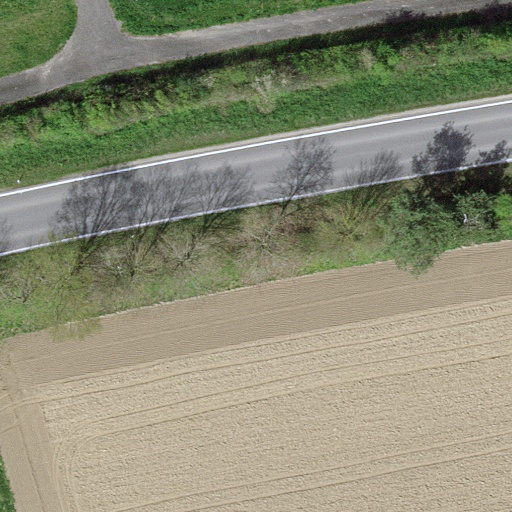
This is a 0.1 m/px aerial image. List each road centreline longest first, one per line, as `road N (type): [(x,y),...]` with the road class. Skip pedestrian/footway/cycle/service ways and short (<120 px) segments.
road 1 (secondary): [(0,241),(134,209),(511,144)]
road 2 (track): [(465,0),(111,64),(0,96)]
